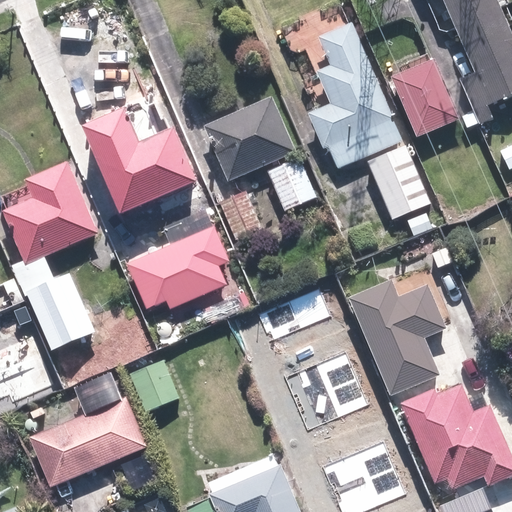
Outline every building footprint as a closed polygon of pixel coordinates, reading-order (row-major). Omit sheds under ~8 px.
[(486,108),(511,95),(511,51),(488,0),(433,0),(469,76),(455,82),(476,127),(492,119),(486,108)] [(398,142),(345,26),(311,41),(324,70),(311,76),(325,108),(303,119),(318,152),(324,150),(334,171),(398,142)] [(427,62),(384,81),(411,142),(454,123),(427,62)] [(291,155),(266,100),(199,131),(223,185),(291,155)] [(127,125),(84,144),(124,232),(199,198),(176,146),(143,161),(127,125)] [(511,169),(511,146),(497,153),(506,173),(511,169)] [(426,206),(400,148),(363,165),(389,223),(426,206)] [(313,200),(294,160),(263,174),(281,214),(313,200)] [(40,260),(94,236),(63,165),(20,184),(28,202),(0,214),(0,218),(20,264),(22,268),(40,260)] [(259,231),(241,193),(223,201),(215,205),(232,243),(259,231)] [(430,228),(424,216),(405,225),(411,237),(430,228)] [(136,259),(123,265),(140,303),(180,285),(163,247),(136,259)] [(40,260),(22,268),(20,264),(7,269),(19,296),(21,295),(50,282),(40,260)] [(50,282),(21,295),(47,354),(93,334),(66,275),(50,282)] [(391,395),(440,376),(425,338),(447,328),(429,284),(398,296),(392,282),(351,298),(391,395)] [(302,310),(299,305),(287,300),(224,327),(241,369),(307,341),(301,327),(313,322),(307,308),(302,310)] [(54,384),(33,336),(0,350),(0,398),(10,395),(12,402),(54,384)] [(162,360),(126,375),(142,414),(179,399),(162,360)] [(430,392),(395,407),(429,485),(441,480),(446,492),(478,478),(482,488),(511,475),(483,409),(468,416),(456,388),(432,398),(430,392)] [(77,478),(146,449),(125,399),(27,440),(47,490),(77,478)] [(384,511),(421,497),(400,445),(388,440),(375,445),(371,433),(334,431),(300,444),(305,456),(301,457),(323,511),(384,511)] [(293,511),(274,467),(203,497),(205,500),(209,511),(293,511)] [(209,511),(205,500),(181,510),(182,511),(209,511)]
